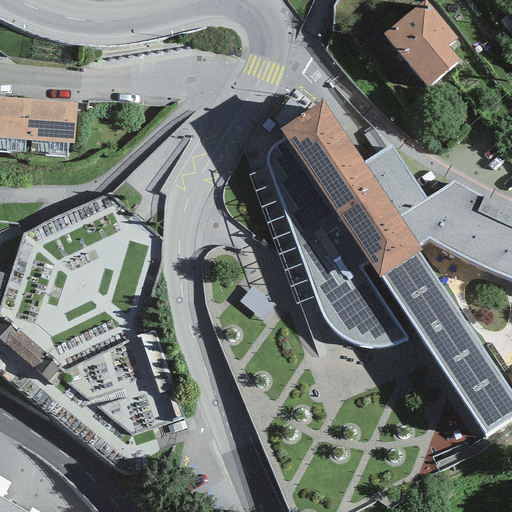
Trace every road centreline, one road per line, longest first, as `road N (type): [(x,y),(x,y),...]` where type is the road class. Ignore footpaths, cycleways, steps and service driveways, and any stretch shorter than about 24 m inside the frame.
road 1 (tertiary): [(264,511),(186,323),(178,272),(184,208),(254,86)]
road 2 (residential): [(254,86),(0,71)]
road 3 (tertiary): [(214,0),(98,21),(16,0)]
road 4 (tertiary): [(0,411),(56,447),(120,511)]
